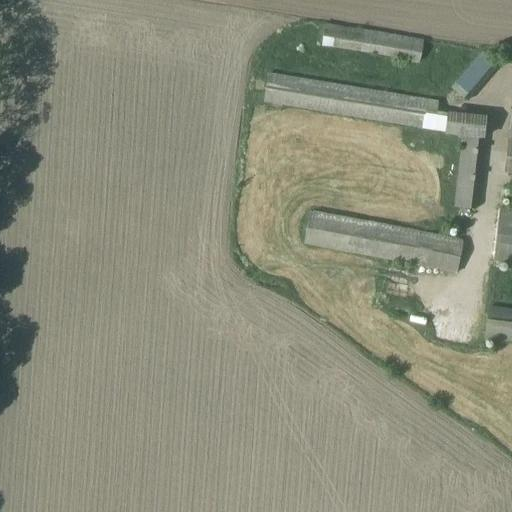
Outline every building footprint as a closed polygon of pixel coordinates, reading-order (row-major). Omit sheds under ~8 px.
[(320,46),(419,63),(422,40),(323,24),(320,46)] [(498,66),(481,52),(450,88),(467,102),(498,66)] [(443,133),(443,135),(462,137),(453,207),(475,210),(483,139),(484,139),(486,117),(445,112),(445,113),(436,112),(438,102),(267,73),(262,103),(443,133)] [(511,174),(511,140),(507,140),(503,173),(511,174)] [(511,210),(499,209),(492,262),(511,264),(511,210)] [(302,245),(456,274),(462,241),(309,211),(302,245)] [(382,281),(401,283),(403,264),(384,262),(382,281)] [(511,310),(487,307),(484,340),(511,342),(511,310)]
